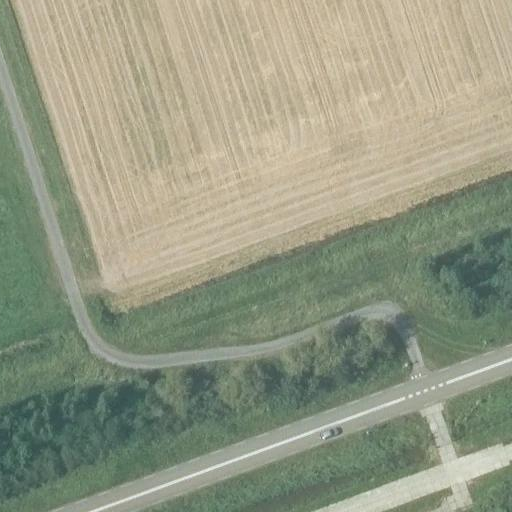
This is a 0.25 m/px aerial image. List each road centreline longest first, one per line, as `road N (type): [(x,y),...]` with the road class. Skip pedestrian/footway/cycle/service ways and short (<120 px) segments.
road 1 (unclassified): [(424,392),(400,320),(386,309),(200,362),(130,361),(98,346),(83,324),(0,67)]
road 2 (secondary): [(98,511),(424,392)]
